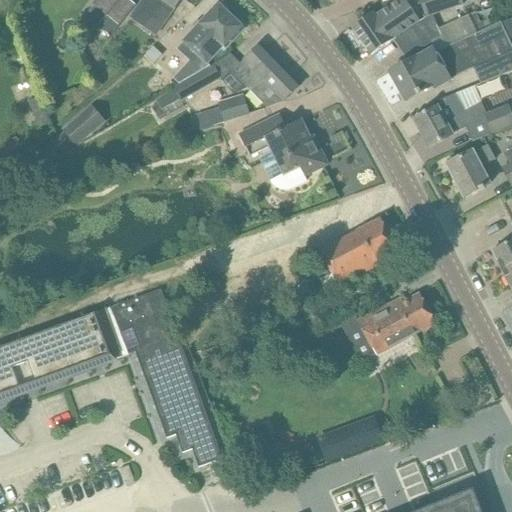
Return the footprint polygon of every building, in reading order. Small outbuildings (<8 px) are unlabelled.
[(87,17),(83,21),(95,31),(99,26),(118,0),(97,0),(93,5),(94,6),(86,16),(87,17)] [(128,0),(118,0),(99,26),(109,35),(134,5),(128,0)] [(142,0),(138,6),(151,14),(165,24),(176,9),(180,3),(181,0),(142,0)] [(374,12),(352,27),(372,56),(393,41),(411,28),(420,22),(406,0),(402,0),(377,17),(376,16),(374,12)] [(460,0),(419,0),(427,19),(463,6),(460,0)] [(220,5),(181,42),(183,44),(182,48),(183,50),(192,57),(195,58),(197,56),(207,67),(222,51),(225,53),(227,50),(226,48),(245,28),(220,5)] [(434,49),(390,74),(405,103),(433,87),(435,91),(448,83),(448,81),(474,70),(480,84),(481,85),(511,73),(511,45),(510,40),(502,23),(492,27),(489,29),(475,35),(440,51),(437,53),(434,49)] [(246,59),(232,73),(252,93),(281,65),(261,45),(246,59)] [(153,47),(145,56),(154,64),(162,56),(153,47)] [(281,65),(252,93),(267,109),(283,103),(286,100),(301,86),(281,65)] [(213,66),(174,89),(182,102),(221,79),(213,66)] [(436,108),(414,121),(430,149),(447,139),(467,128),(474,142),(511,126),(511,105),(510,106),(509,105),(487,114),(475,87),(434,104),(436,108)] [(244,95),(218,103),(219,108),(220,109),(224,123),(224,124),(250,116),(244,95)] [(64,133),(52,144),(62,155),(74,145),(76,147),(106,122),(92,106),(62,131),(64,133)] [(262,125),(239,136),(250,157),(269,148),(271,153),(259,159),(270,182),(274,186),(277,189),(281,191),(285,191),(288,191),(292,190),(307,182),(305,177),(310,175),(328,166),(313,136),(310,138),(301,121),(286,128),(280,116),(262,125)] [(464,157),(447,166),(464,199),(479,190),(480,192),(485,189),(484,188),(490,185),(480,167),(495,159),(488,145),(473,153),(473,152),(464,157)] [(510,165),(502,170),(511,186),(511,185),(511,149),(504,154),(510,165)] [(363,229),(320,252),(338,287),(348,282),(350,285),(355,282),(354,279),(379,265),(378,262),(397,251),(381,220),(363,229)] [(511,241),(510,242),(492,252),(502,271),(511,265),(511,241)] [(511,265),(502,271),(511,289),(511,288),(511,265)] [(161,291),(0,348),(0,405),(130,358),(122,335),(132,331),(136,342),(131,345),(167,439),(176,436),(183,454),(192,451),(199,468),(222,459),(161,291)] [(383,309),(358,322),(367,338),(376,355),(406,340),(435,324),(420,295),(403,304),(401,299),(388,306),(383,309)] [(375,418),(318,441),(326,465),(385,443),(375,418)] [(266,426),(248,433),(256,453),(274,446),(266,426)] [(480,511),(475,498),(474,496),(444,509),(436,511),(480,511)]
